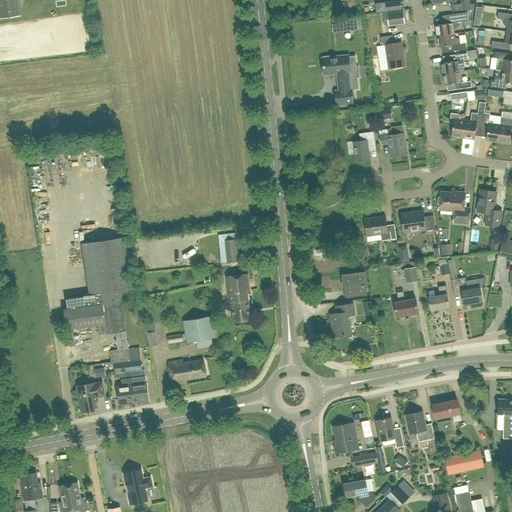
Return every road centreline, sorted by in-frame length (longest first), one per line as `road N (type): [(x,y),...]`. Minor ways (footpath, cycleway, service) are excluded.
road 1 (secondary): [(287,310),(256,0)]
road 2 (secondary): [(17,448),(220,409)]
road 3 (residential): [(455,158),(435,127),(416,0)]
